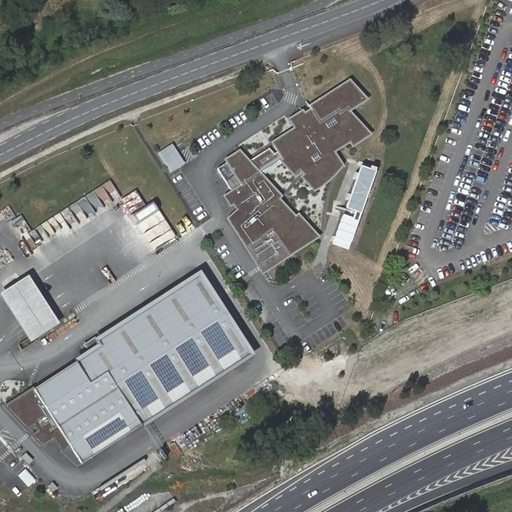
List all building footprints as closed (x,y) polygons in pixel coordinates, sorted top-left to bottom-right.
[(358,101),(345,87),(289,123),(295,131),(242,166),(241,167),(235,159),(223,167),(237,188),(223,197),(233,213),(226,219),(261,271),(310,238),(253,177),(278,160),(293,177),(297,174),(311,188),(336,165),(330,156),(360,137),(339,113),(358,101)] [(173,144),(158,151),(168,172),(182,166),(173,144)] [(76,202),(87,218),(119,196),(107,179),(76,202)] [(135,191),(119,199),(148,253),(174,239),(154,202),(144,207),(135,191)] [(23,218),(14,221),(18,234),(27,232),(23,218)] [(70,462),(236,354),(191,286),(93,349),(96,353),(2,414),(36,447),(44,441),(51,451),(59,445),(70,462)] [(25,286),(7,297),(31,334),(49,323),(25,286)] [(157,448),(166,441),(152,423),(144,430),(157,448)]
